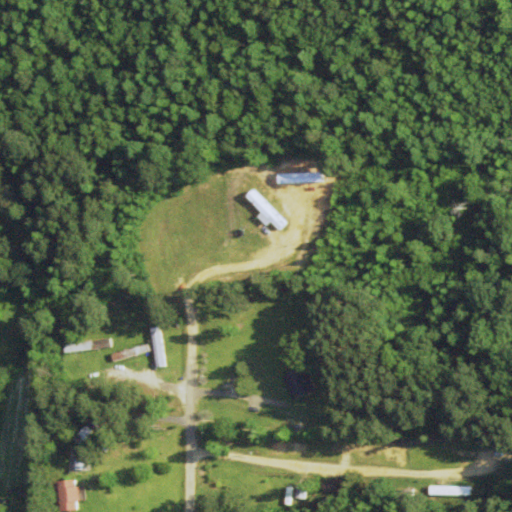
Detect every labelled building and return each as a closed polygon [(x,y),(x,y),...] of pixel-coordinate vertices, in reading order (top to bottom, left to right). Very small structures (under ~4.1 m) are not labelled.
[(165,368),(161,329),(153,330),(156,369),(165,368)] [(147,352),(145,346),(113,357),(115,363),(147,352)] [(293,403),(316,393),(305,369),(282,379),(293,403)] [(400,423),(438,435),(442,420),(405,408),(400,423)] [(62,511),(81,511),(81,483),(62,483),(62,511)] [(260,502),(293,502),(293,484),(260,484),(260,502)]
